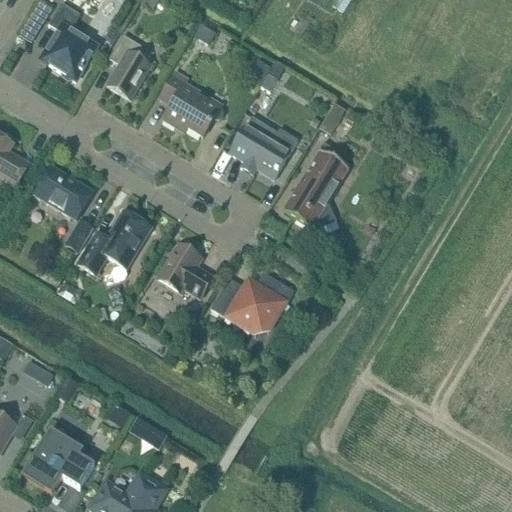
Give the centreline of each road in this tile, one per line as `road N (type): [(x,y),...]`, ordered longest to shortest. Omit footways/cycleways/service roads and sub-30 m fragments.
road 1 (residential): [(234,230),(248,207),(105,124),(75,131)]
road 2 (residential): [(75,131),(90,160),(226,243),(234,230)]
